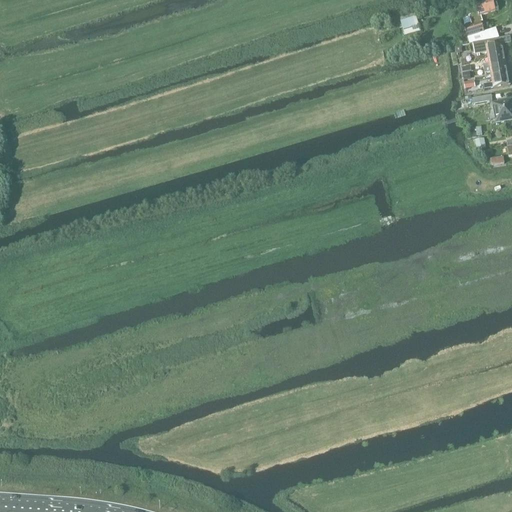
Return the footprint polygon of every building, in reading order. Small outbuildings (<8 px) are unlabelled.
[(469,45),(473,44),(499,40),(496,30),(489,32),(483,33),(480,24),(483,23),(480,17),(495,12),(493,7),(494,5),(493,3),(492,3),(491,1),(475,6),(478,14),(468,17),(471,26),(464,28),(467,38),(469,45)] [(399,18),(404,37),(420,33),(415,14),(399,18)] [(487,54),(487,59),(504,56),(502,46),(500,46),(499,40),(473,44),(475,56),(487,54)] [(483,65),(483,70),(505,66),(504,56),(487,59),(488,64),(483,65)] [(490,73),(491,79),(507,76),(505,66),(483,70),(484,75),(490,73)] [(507,76),(491,79),(492,84),(483,86),(484,91),(509,86),(507,76)] [(462,98),(460,101),(460,105),(464,107),(472,105),(472,106),(492,102),(491,96),(471,100),(471,97),(462,98)] [(492,104),(496,124),(511,120),(511,102),(511,101),(492,104)] [(474,141),(476,151),(486,149),(484,139),(474,141)] [(503,158),(490,160),(491,166),(504,165),(503,158)]
